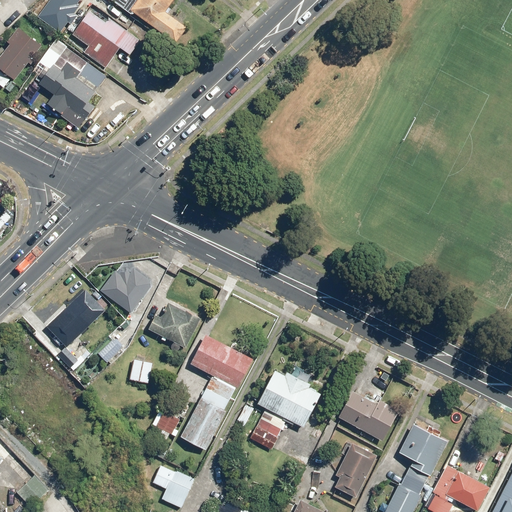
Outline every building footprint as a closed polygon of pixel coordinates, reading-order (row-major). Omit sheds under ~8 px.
[(54,0),(42,16),(62,32),(87,0),(54,0)] [(188,25),(168,10),(175,0),(118,0),(131,9),(139,15),(140,14),(144,17),(144,16),(177,40),(188,25)] [(93,11),(71,41),(106,67),(121,46),(132,54),(142,40),(113,18),(109,23),(93,11)] [(0,51),(0,63),(17,78),(46,44),(23,25),(0,51)] [(49,108),(81,126),(109,77),(99,71),(100,69),(64,45),(39,81),(57,93),(49,108)] [(118,270),(104,289),(133,311),(157,281),(137,266),(133,272),(128,268),(123,274),(118,270)] [(51,325),(70,344),(106,308),(87,289),(51,325)] [(167,299),(152,328),(188,346),(203,317),(167,299)] [(210,333),(194,363),(239,386),(254,356),(210,333)] [(101,352),(109,360),(122,347),(115,340),(101,352)] [(79,359),(68,347),(60,353),(71,366),(79,359)] [(136,359),(132,377),(149,381),(153,363),(136,359)] [(262,403),(306,424),(323,390),(280,368),(262,403)] [(239,387),(215,375),(205,395),(228,407),(239,387)] [(356,385),(340,415),(385,439),(401,410),(356,385)] [(184,433),(209,446),(228,410),(202,397),(184,433)] [(267,409),(253,437),(273,447),(287,419),(267,409)] [(167,411),(160,425),(174,433),(182,418),(167,411)] [(435,472),(452,438),(417,421),(401,455),(435,472)] [(334,484),(359,496),(379,453),(353,442),(334,484)] [(194,479),(161,464),(153,482),(186,497),(194,479)] [(462,470),(450,493),(480,509),(492,486),(462,470)] [(20,490),(32,505),(51,489),(38,474),(20,490)] [(511,511),(511,479),(496,511),(511,511)] [(413,511),(421,494),(401,486),(389,511),(413,511)] [(298,511),(331,511),(304,500),(298,511)]
